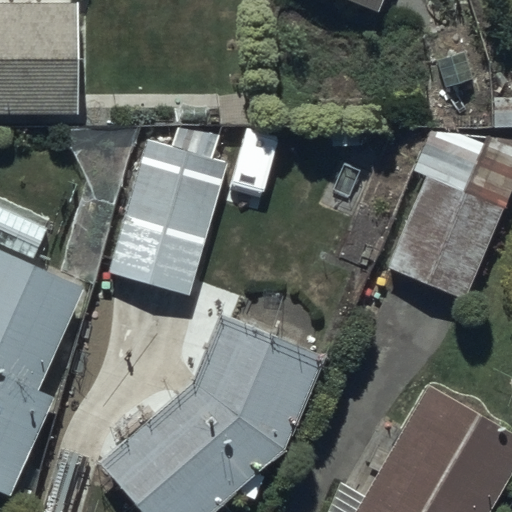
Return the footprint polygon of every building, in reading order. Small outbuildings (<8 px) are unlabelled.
[(0,0),(0,106),(77,106),(76,0),(0,0)] [(511,139),(446,113),(385,259),(462,291),(511,171),(511,139)] [(210,154),(215,133),(176,122),(171,140),(146,133),(108,266),(188,289),(226,158),(210,154)] [(83,280),(0,242),(0,483),(8,487),(52,388),(38,382),(83,280)] [(192,375),(100,453),(149,511),(201,511),(283,440),(323,347),(222,304),(192,375)] [(482,511),(511,458),(511,424),(426,375),(363,489),(341,476),(321,511),(482,511)]
